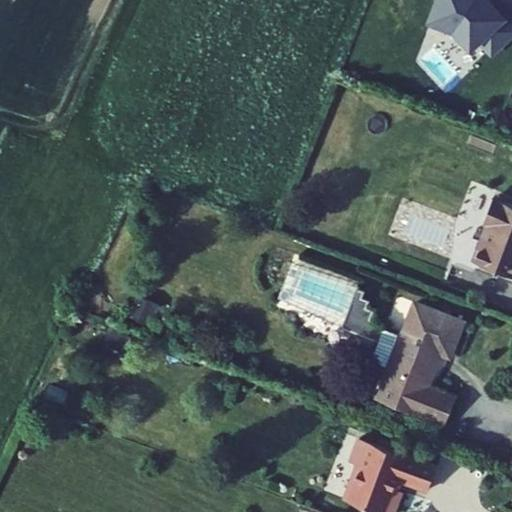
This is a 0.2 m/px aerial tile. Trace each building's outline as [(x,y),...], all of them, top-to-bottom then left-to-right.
[(503,228),(488,266),(511,275),(511,203),(507,202),(498,226),(503,228)] [(348,330),(355,333),(370,294),(364,291),(348,330)] [(463,401),(434,388),(448,355),(455,358),(469,324),(423,306),(410,338),(381,327),(377,323),(381,314),(374,310),(376,304),(369,301),(372,294),(370,294),(355,333),(384,344),(377,363),(397,371),(393,382),(460,408),(463,401)] [(274,355),(268,370),(295,380),(301,365),(274,355)] [(393,382),(385,402),(451,430),(460,408),(393,382)] [(366,466),(361,477),(385,486),(375,510),(379,511),(403,511),(410,495),(405,493),(409,483),(437,494),(447,469),(370,438),(360,463),(366,466)] [(361,477),(352,501),(375,510),(385,486),(361,477)]
